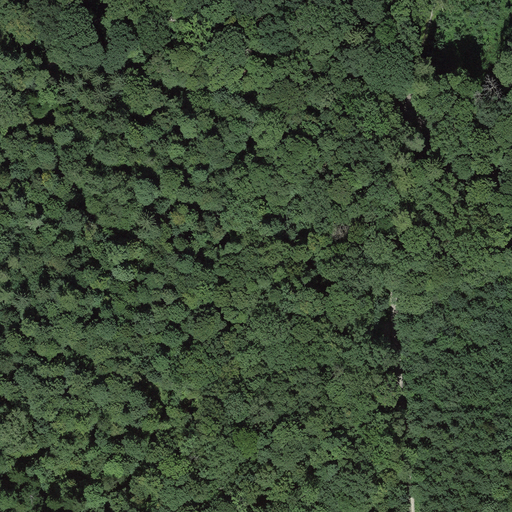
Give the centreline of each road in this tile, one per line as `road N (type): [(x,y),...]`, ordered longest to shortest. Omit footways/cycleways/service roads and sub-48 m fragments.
road 1 (track): [(410,477),(392,248),(401,118)]
road 2 (track): [(511,149),(441,135),(315,73),(267,60)]
road 3 (track): [(267,60),(125,0)]
road 4 (track): [(401,118),(435,0)]
